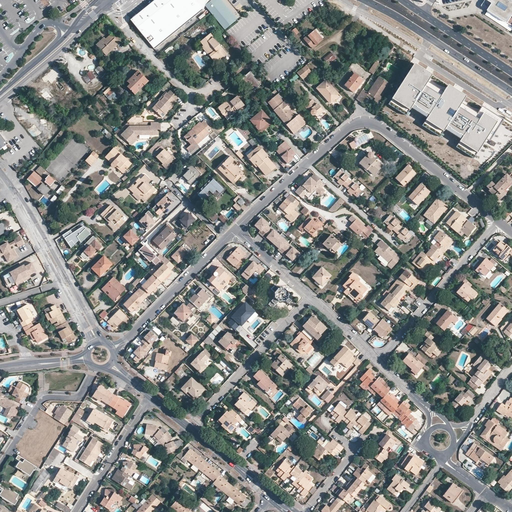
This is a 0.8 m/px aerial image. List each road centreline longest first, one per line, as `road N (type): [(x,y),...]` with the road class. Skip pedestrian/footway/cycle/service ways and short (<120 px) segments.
road 1 (residential): [(498,221),(383,128),(362,121),(235,228)]
road 2 (residential): [(377,359),(498,221)]
road 3 (residential): [(190,428),(310,295)]
road 4 (primary): [(365,0),(511,91)]
road 5 (residential): [(225,237),(121,342)]
road 6 (residential): [(96,367),(79,395),(40,401),(0,465)]
road 7 (secondary): [(0,102),(107,5)]
road 8 (residential): [(152,396),(74,511)]
road 9 (secondary): [(94,1),(0,93)]
road 10 (primary): [(511,71),(403,0)]
